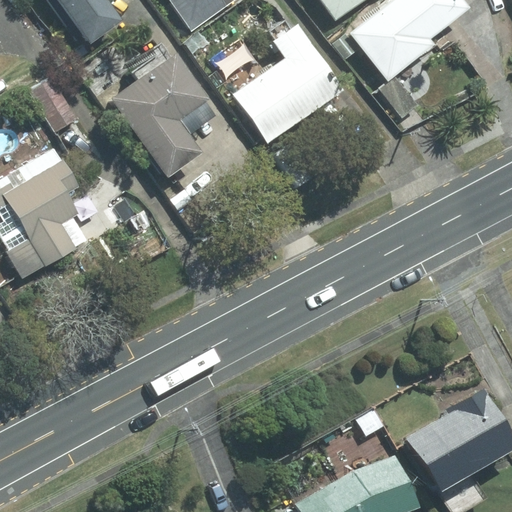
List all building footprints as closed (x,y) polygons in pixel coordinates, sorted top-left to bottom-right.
[(49,0),(86,48),(120,23),(102,0),(49,0)] [(233,0),(165,0),(189,32),(233,0)] [(362,0),(318,0),(334,21),(362,0)] [(466,10),(458,0),(382,0),(346,29),(384,77),(466,10)] [(278,60),(226,95),(263,149),(341,96),(292,24),(265,42),(278,60)] [(202,103),(170,57),(106,102),(161,183),(196,156),(173,123),(202,103)] [(418,106),(393,76),(383,84),(376,90),(401,121),(418,106)] [(78,123),(49,77),(25,91),(55,137),(78,123)] [(73,185),(59,161),(2,193),(33,247),(12,259),(22,276),(64,251),(49,225),(71,212),(60,192),(73,185)] [(510,448),(478,390),(399,433),(430,491),(510,448)] [(383,427),(373,408),(352,419),(362,438),(383,427)] [(342,474),(289,505),(293,511),(391,511),(410,504),(391,459),(342,474)]
